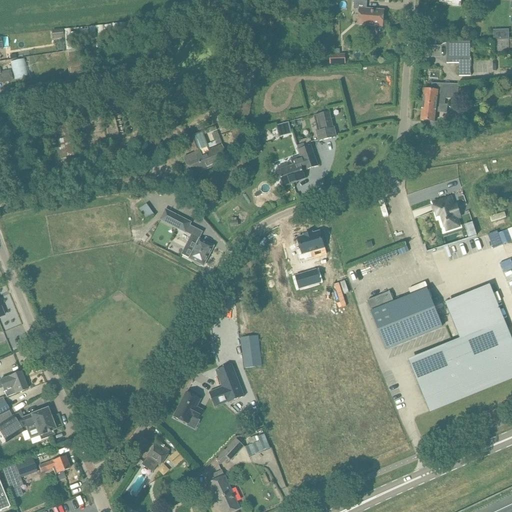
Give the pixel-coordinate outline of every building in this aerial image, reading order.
[(354,0),(353,8),(359,9),(358,25),(382,27),(382,22),(384,22),(386,21),(386,17),(385,15),(383,15),(383,10),(366,9),(367,1),(354,0)] [(169,18),(144,21),(144,27),(170,24),(169,18)] [(64,29),(52,30),(53,39),(65,38),(64,30),(64,29)] [(508,30),(494,30),(494,40),(496,40),(498,40),(508,40),(508,30)] [(496,40),(496,54),(510,54),(510,40),(498,40),(496,40)] [(418,41),(418,57),(421,57),(422,57),(423,46),(440,45),(446,42),(446,41),(418,41)] [(470,41),(446,41),(446,42),(446,64),(449,64),(458,63),(458,75),(470,75),(470,57),(470,41)] [(345,54),(329,55),(329,65),(345,64),(345,54)] [(25,59),(10,63),(14,80),(29,77),(25,59)] [(281,66),(254,69),(255,73),(263,72),(278,71),(314,67),(313,63),(304,63),(304,62),(295,63),(295,64),(281,65),(281,66)] [(0,73),(0,76),(0,83),(12,81),(10,70),(0,71),(0,73)] [(61,73),(54,73),(57,89),(63,88),(61,73)] [(234,79),(228,116),(240,118),(248,119),(253,92),(252,92),(255,74),(247,73),(247,76),(239,75),(234,79)] [(146,82),(128,86),(136,123),(140,122),(141,125),(151,123),(151,120),(154,119),(146,82)] [(316,82),(302,84),(303,96),(318,94),(316,82)] [(424,90),(423,103),(445,104),(446,100),(457,100),(457,89),(457,85),(457,84),(433,83),(432,91),(424,90)] [(457,89),(457,100),(470,100),(470,89),(457,89)] [(18,95),(11,96),(13,108),(15,118),(51,111),(60,110),(74,107),(109,100),(107,92),(72,99),(20,108),(18,95)] [(38,93),(21,96),(22,101),(39,98),(38,93)] [(11,96),(0,97),(0,110),(13,108),(11,96)] [(267,109),(282,106),(280,97),(265,100),(267,109)] [(423,103),(421,121),(431,122),(435,122),(436,110),(448,112),(448,105),(445,104),(423,103)] [(258,117),(260,127),(283,121),(281,111),(258,117)] [(329,112),(313,116),(319,141),(335,138),(329,112)] [(228,116),(226,117),(236,152),(246,149),(249,148),(240,118),(228,116)] [(70,122),(51,126),(58,159),(77,155),(70,122)] [(279,125),(277,126),(279,134),(290,131),(287,123),(279,125)] [(140,143),(136,145),(138,149),(141,158),(162,151),(162,153),(163,154),(176,150),(174,146),(182,143),(180,138),(160,144),(155,131),(146,134),(147,136),(141,138),(142,141),(139,142),(140,143)] [(202,132),(193,135),(200,152),(209,149),(208,148),(207,144),(203,135),(202,132)] [(217,132),(211,134),(215,145),(221,143),(217,132)] [(194,152),(186,157),(195,175),(229,158),(222,144),(216,146),(209,149),(200,152),(196,154),(195,152),(194,152)] [(279,174),(277,176),(278,180),(281,180),(283,186),(305,179),(302,170),(305,169),(305,171),(318,166),(311,146),(298,150),(300,156),(290,159),(293,166),(278,171),(279,174)] [(246,149),(236,152),(237,157),(246,175),(246,149)] [(214,177),(208,181),(216,195),(220,192),(225,189),(235,181),(246,175),(237,157),(228,163),(231,168),(215,179),(214,177)] [(450,198),(433,204),(437,217),(441,216),(446,231),(459,227),(457,218),(459,217),(456,206),(453,207),(450,198)] [(146,203),(138,208),(145,218),(153,213),(146,203)] [(165,210),(160,220),(186,233),(191,223),(165,210)] [(488,216),(493,231),(509,226),(504,211),(488,216)] [(182,250),(189,234),(178,230),(171,245),(182,250)] [(324,251),(319,234),(312,236),(312,235),(303,237),(304,238),(297,240),(300,252),(296,253),(300,265),(313,261),(311,255),(324,251)] [(191,235),(181,254),(189,259),(195,261),(194,262),(196,264),(198,265),(200,265),(201,264),(203,266),(214,246),(199,239),(191,235)] [(315,273),(295,278),(298,291),(319,285),(315,273)] [(451,342),(417,356),(438,407),(511,377),(511,342),(489,287),(446,305),(460,339),(451,342)] [(390,292),(367,301),(386,349),(442,327),(437,314),(432,303),(431,299),(427,290),(394,303),(390,292)] [(207,359),(222,366),(229,349),(215,342),(221,327),(212,323),(197,356),(206,360),(207,359)] [(257,336),(241,338),(245,368),(261,366),(257,336)] [(228,383),(216,389),(223,403),(235,397),(236,398),(251,390),(236,359),(220,367),(228,383)] [(12,376),(0,380),(0,382),(2,388),(6,398),(18,393),(28,389),(21,372),(12,376)] [(187,392),(174,417),(188,424),(192,417),(198,420),(203,411),(197,407),(201,399),(187,392)] [(5,402),(0,404),(0,415),(9,411),(5,402)] [(13,417),(0,425),(0,434),(6,443),(23,432),(21,430),(25,428),(26,431),(35,427),(39,436),(40,440),(54,435),(53,431),(55,430),(51,420),(47,409),(37,413),(22,419),(22,421),(17,423),(13,417)] [(208,440),(218,449),(234,432),(217,416),(205,429),(212,435),(208,440)] [(251,445),(245,447),(249,457),(270,448),(264,434),(256,437),(256,436),(248,439),(251,445)] [(219,458),(217,459),(221,464),(227,459),(230,462),(244,447),(236,439),(219,458)] [(148,456),(142,465),(153,472),(158,464),(160,465),(168,454),(167,453),(162,450),(157,446),(155,445),(148,456)] [(177,451),(169,458),(176,466),(184,459),(177,451)] [(56,460),(39,466),(41,473),(52,468),(58,482),(66,479),(63,472),(64,472),(64,471),(70,469),(65,456),(56,460)] [(18,469),(10,472),(13,481),(37,473),(31,458),(16,463),(18,469)] [(222,471),(208,477),(211,483),(209,484),(222,511),(232,511),(239,509),(235,500),(222,471)] [(265,474),(260,477),(264,485),(269,483),(265,474)] [(0,511),(9,508),(0,484),(0,511)]
